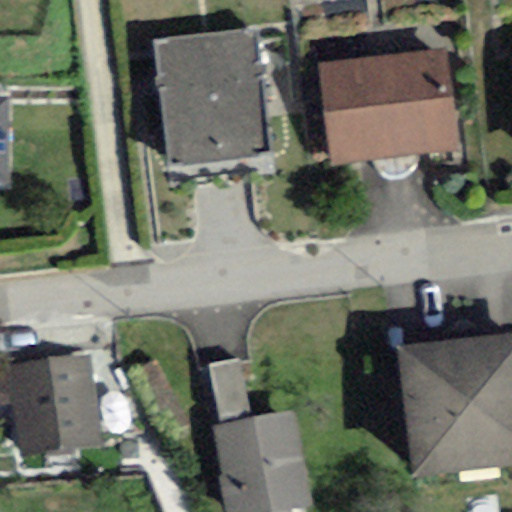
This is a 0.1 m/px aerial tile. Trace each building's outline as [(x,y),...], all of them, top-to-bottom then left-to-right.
[(255,35),(154,47),(170,176),(271,164),(255,35)] [(445,55),(318,70),(331,174),(457,159),(445,55)] [(8,104),(0,104),(0,191),(8,192),(8,104)] [(511,345),(397,358),(412,490),(511,479),(511,345)] [(90,358),(0,367),(0,405),(15,404),(22,462),(101,453),(90,358)] [(293,419),(210,435),(224,511),(310,511),(293,419)]
